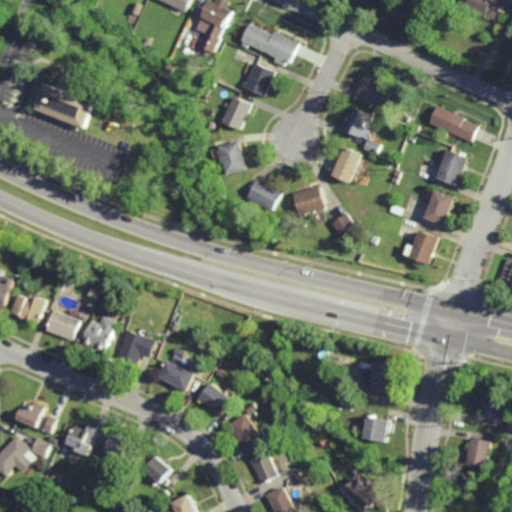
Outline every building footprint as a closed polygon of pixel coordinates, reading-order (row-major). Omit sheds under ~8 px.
[(193,0),(189,10),(183,7),(175,4),(167,0),(193,0)] [(230,7),(236,9),(228,26),(223,24),(223,25),(225,26),(225,25),(227,26),(222,36),(223,37),(217,51),(205,46),(203,45),(210,32),(214,23),(207,20),(209,17),(205,15),(205,14),(212,0),(217,0),(219,1),(219,0),(231,0),(233,1),(230,7)] [(508,0),(508,1),(511,2),(511,10),(511,13),(503,10),(498,21),(490,18),(490,19),(486,18),(487,15),(467,6),(469,0),(508,0)] [(140,14),(134,11),(139,1),(145,4),(140,14)] [(275,33),(276,30),(301,42),(292,62),(287,60),(285,65),(276,61),(278,57),(270,53),(271,52),(250,43),(249,46),(246,44),(247,40),(246,39),(253,24),(275,33)] [(238,52),(226,47),(228,42),(240,48),(238,52)] [(212,59),(210,57),(207,56),(206,56),(209,50),(215,53),(212,59)] [(267,95),(245,86),(247,81),(249,82),(257,62),(278,71),(267,95)] [(386,104),(357,91),(365,72),(395,85),(386,104)] [(216,86),(209,83),(212,78),(218,81),(216,86)] [(104,92),(100,91),(95,88),(95,87),(96,85),(97,82),(97,81),(107,84),(104,92)] [(89,127),(81,124),(75,122),(38,107),(41,100),(45,89),(48,83),(57,86),(65,89),(75,93),(79,95),(85,97),(89,99),(98,102),(89,127)] [(244,129),(226,121),(238,95),(255,103),(244,129)] [(473,141),(431,122),(439,105),(466,117),(465,119),(481,126),(473,141)] [(372,122),(369,120),(362,137),(344,129),(348,121),(345,120),(348,115),(350,116),(354,106),(375,115),(372,122)] [(378,154),(365,148),(370,139),(382,144),(378,154)] [(250,169),(231,174),(227,161),(225,162),(221,149),(223,149),(223,145),(243,140),(250,169)] [(352,182),(334,175),(346,147),(364,154),(352,182)] [(459,186),(438,178),(449,149),(470,157),(459,186)] [(414,173),(402,169),(406,158),(418,163),(414,173)] [(275,210),(251,196),(261,179),(285,193),(275,210)] [(304,218),(299,205),(297,193),(322,185),(329,206),(308,213),(309,216),(304,218)] [(446,225),(427,218),(437,189),(456,196),(446,225)] [(403,216),(391,211),(393,205),(405,209),(403,216)] [(344,236),(335,223),(349,213),(358,226),(344,236)] [(431,265),(412,258),(421,231),(441,238),(431,265)] [(352,249),(343,248),(344,240),(353,241),(352,249)] [(511,285),(501,280),(509,258),(511,258),(511,285)] [(0,280),(9,284),(11,278),(16,280),(6,307),(0,304),(0,280)] [(97,299),(89,297),(92,289),(96,290),(97,288),(100,289),(97,299)] [(37,303),(40,296),(50,300),(41,323),(35,321),(34,322),(22,318),(23,315),(14,312),(21,295),(30,298),(29,300),(37,303)] [(76,341),(50,331),(57,310),(84,320),(76,341)] [(109,353),(100,350),(99,352),(92,349),(93,347),(87,344),(96,321),(104,324),(108,316),(121,321),(109,353)] [(155,359),(144,355),(139,367),(121,360),(132,330),(161,341),(155,359)] [(192,393),(163,377),(171,360),(201,376),(192,393)] [(393,393),(373,389),(379,362),(399,366),(393,393)] [(226,377),(219,373),(223,368),(229,373),(226,377)] [(224,416),(203,398),(216,383),(237,400),(224,416)] [(503,423),(484,420),(489,391),(508,395),(503,423)] [(51,419),(53,415),(60,419),(53,434),(46,430),(46,431),(40,428),(40,429),(20,420),(25,409),(28,411),(32,404),(35,405),(34,406),(35,406),(37,402),(48,407),(43,418),(45,418),(46,417),(51,419)] [(252,413),(249,409),(259,402),(262,407),(252,413)] [(261,442),(260,441),(250,448),(234,425),(249,414),(266,438),(261,442)] [(371,417),(371,416),(393,420),(390,441),(368,438),(370,424),(366,423),(367,416),(371,417)] [(61,436),(55,433),(60,421),(66,424),(61,436)] [(89,430),(91,426),(101,430),(92,453),(70,444),(78,426),(89,430)] [(134,460),(108,450),(114,435),(140,446),(134,460)] [(24,470),(17,463),(12,469),(14,470),(9,475),(8,474),(7,475),(0,468),(0,455),(19,436),(33,449),(28,454),(34,461),(24,470)] [(58,444),(51,441),(54,436),(61,440),(58,444)] [(489,467),(469,464),(474,437),(493,440),(489,467)] [(49,456),(35,451),(41,438),(54,444),(49,456)] [(283,475),(266,482),(256,457),(260,456),(259,453),(272,448),(283,475)] [(165,482),(149,468),(161,454),(177,468),(165,482)] [(372,484),(371,485),(382,493),(369,510),(361,505),(364,501),(348,489),(358,475),(360,477),(361,476),(372,484)] [(294,511),(279,511),(270,492),(287,484),(299,510),(294,511)] [(169,511),(167,506),(178,501),(177,500),(194,493),(202,511),(200,511),(169,511)]
